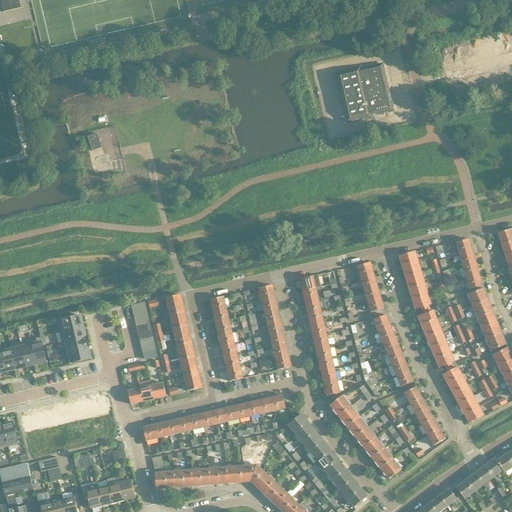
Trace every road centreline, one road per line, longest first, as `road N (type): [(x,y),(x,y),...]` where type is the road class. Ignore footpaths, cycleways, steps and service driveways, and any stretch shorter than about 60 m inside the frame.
road 1 (residential): [(385,251),(432,380),(474,460)]
road 2 (residential): [(278,275),(188,296),(213,403)]
road 3 (residential): [(395,511),(312,417),(304,382)]
